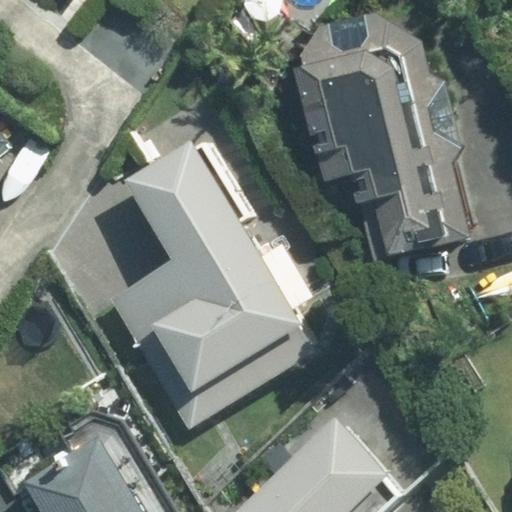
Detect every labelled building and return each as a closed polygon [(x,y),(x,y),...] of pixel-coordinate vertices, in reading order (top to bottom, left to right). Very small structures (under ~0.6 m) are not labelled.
[(342,188),(383,221),(389,247),(484,226),(471,167),(482,165),(452,29),(419,6),(335,25),(319,85),(342,188)] [(0,160),(28,137),(0,105),(0,160)] [(210,131),(75,214),(175,378),(166,383),(197,433),(238,408),(223,383),(326,319),(319,308),(333,300),(295,239),(282,247),(210,131)] [(379,511),(375,507),(418,468),(429,480),(455,457),(390,387),(252,511),(379,511)] [(176,511),(142,437),(46,481),(60,511),(176,511)]
